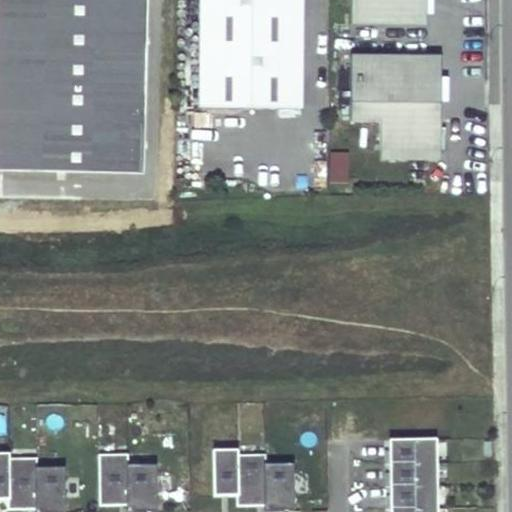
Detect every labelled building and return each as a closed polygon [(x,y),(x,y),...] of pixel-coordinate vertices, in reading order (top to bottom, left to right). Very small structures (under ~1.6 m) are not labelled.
[(134,171),(136,0),(3,0),(1,168),(134,171)] [(301,110),(302,0),(199,0),(199,62),(178,62),(178,110),(301,110)] [(426,27),(426,0),(350,0),(351,26),(426,27)] [(440,155),(441,61),(350,60),(350,124),(380,124),(379,154),(438,155),(440,155)] [(348,182),(349,153),(328,152),(328,182),(348,182)] [(387,440),(388,511),(436,511),(437,509),(437,487),(436,464),(436,439),(387,440)] [(293,511),(292,466),(264,466),(264,456),(236,456),(236,451),(212,452),(213,497),(236,497),(236,507),(263,506),(263,511),(293,511)] [(63,511),(63,469),(35,470),(35,459),(8,460),(8,455),(0,455),(0,500),(7,500),(7,510),(34,510),(34,511),(63,511)] [(156,511),(155,466),(127,466),(126,455),(98,456),(99,506),(126,506),(125,511),(156,511)]
